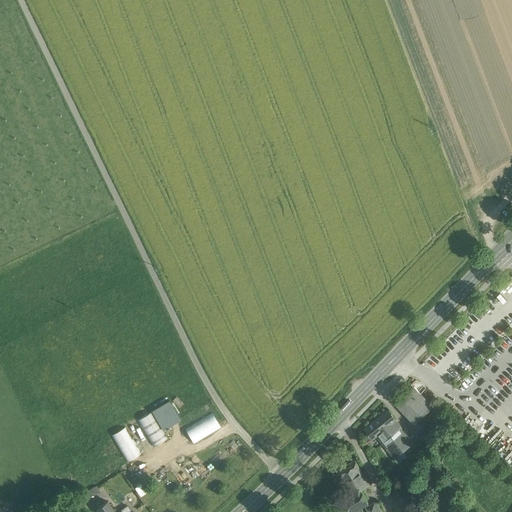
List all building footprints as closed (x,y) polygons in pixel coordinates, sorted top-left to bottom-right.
[(426,388),(420,381),(416,380),(411,384),(414,387),(421,393),(426,388)] [(414,387),(396,405),(415,424),(434,406),(421,393),(414,387)] [(137,417),(152,446),(167,439),(162,429),(182,420),(172,400),(137,417)] [(389,409),(365,429),(373,438),(375,436),(394,458),(414,442),(396,420),(396,419),(389,409)] [(195,442),(222,426),(214,411),(186,428),(195,442)] [(126,426),(111,434),(126,462),(141,454),(126,426)] [(369,485),(355,460),(337,470),(350,494),(343,498),(350,511),(351,511),(368,503),(361,489),(369,485)] [(135,487),(140,496),(147,492),(141,483),(135,487)] [(97,485),(88,490),(91,495),(100,491),(97,485)] [(115,511),(107,501),(97,508),(99,511),(115,511)] [(381,511),(377,501),(366,507),(368,511),(381,511)]
